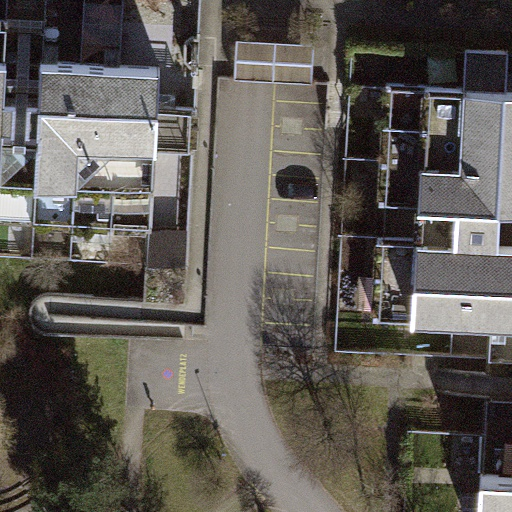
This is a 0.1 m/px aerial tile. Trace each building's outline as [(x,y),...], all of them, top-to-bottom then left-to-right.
[(205,37),(0,22),(0,248),(190,261),(205,37)] [(511,60),(439,58),(439,71),(436,140),(511,142),(511,60)] [(390,138),(389,182),(464,185),(462,225),(511,226),(511,142),(436,140),(390,138)] [(511,226),(462,225),(379,222),(377,263),(511,268),(511,226)] [(511,268),(377,263),(375,316),(511,320),(511,268)] [(511,460),(490,459),(488,504),(511,504),(511,460)]
